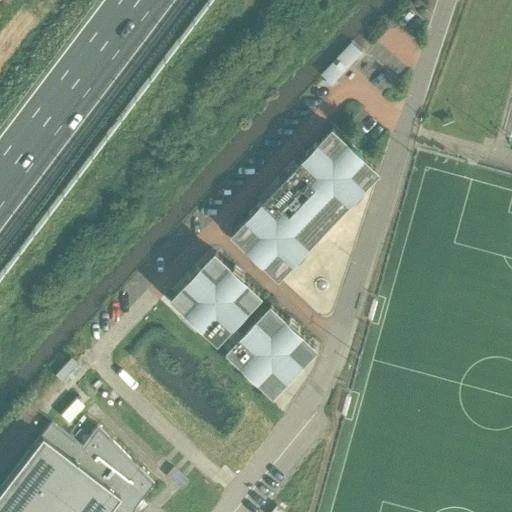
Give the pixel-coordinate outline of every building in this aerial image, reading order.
[(350,141),(333,125),(317,142),(315,140),(306,150),(307,152),(261,202),(259,200),(249,210),(251,212),(235,229),(252,245),(250,247),(260,256),(262,254),(279,270),(295,253),(297,255),(307,245),(305,243),(321,226),(319,225),(322,222),(324,223),(325,221),(327,221),(328,221),(329,221),(330,220),(330,219),(331,218),(331,216),(332,214),(331,212),(334,209),(335,211),(351,194),(353,196),(363,186),(361,184),(377,167),(360,151),(362,149),(352,139),(350,141)] [(232,266),(215,250),(199,267),(198,265),(188,275),(190,277),(174,294),(191,310),(189,311),(199,321),(201,319),(218,335),(259,291),(242,275),(244,273),(234,264),(232,266)] [(288,318),(271,302),(230,346),(247,362),(245,364),(255,373),(257,372),(274,388),(290,371),(291,372),(301,362),(299,361),(315,344),(298,328),(300,326),(290,316),(288,318)] [(76,397),(60,413),(68,420),(84,404),(76,397)] [(81,443),(68,433),(50,419),(0,484),(0,511),(129,511),(134,507),(133,506),(153,480),(96,423),(81,443)] [(172,465),(165,474),(179,486),(179,487),(187,478),(186,478),(181,473),(178,470),(172,465)] [(282,511),(284,509),(276,503),(269,511),(282,511)]
